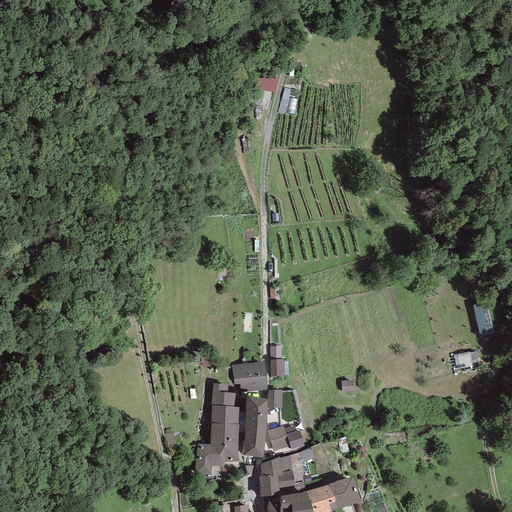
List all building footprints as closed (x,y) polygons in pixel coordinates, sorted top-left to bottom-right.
[(277,78),(256,78),(254,87),(273,93),(277,78)] [(487,301),(473,304),(481,337),(495,334),(487,301)] [(282,346),(269,346),(270,359),(282,359),(282,346)] [(457,369),(472,368),(471,353),(456,354),(457,369)] [(282,359),(270,359),(270,377),(284,377),(284,359),(282,359)] [(264,361),(231,365),(233,385),(240,384),(241,393),(267,389),(264,361)] [(210,445),(197,444),(194,473),(211,474),(212,466),(221,466),(225,462),(239,461),(238,452),(239,424),(238,424),(239,408),(234,407),(235,394),(228,393),(228,385),(212,383),(210,404),(212,404),(212,424),(210,445)] [(281,390),(268,390),(267,408),(282,408),(281,390)] [(267,426),(267,399),(247,395),(245,410),(246,410),(245,429),(243,456),(263,457),(267,426)] [(283,426),(267,431),(274,452),(290,446),(291,450),(304,445),(299,431),(296,432),(294,425),(284,429),(283,426)] [(173,432),(164,434),(167,446),(176,444),(173,432)] [(311,448),(299,453),(299,454),(303,462),(314,458),(311,448)] [(279,458),(279,457),(262,463),(261,466),(260,476),(259,477),(260,496),(268,496),(271,496),(280,495),(280,496),(303,493),(303,492),(306,491),(303,482),(304,482),(301,461),(300,461),(299,454),(299,453),(279,458)] [(361,502),(352,476),(335,482),(335,483),(329,485),(335,503),(329,504),(332,511),(361,502)] [(329,485),(306,491),(312,511),(331,511),(332,511),(329,504),(335,503),(329,485)] [(312,511),(306,491),(303,492),(303,493),(280,496),(280,495),(271,496),(268,496),(269,511),(312,511)]
